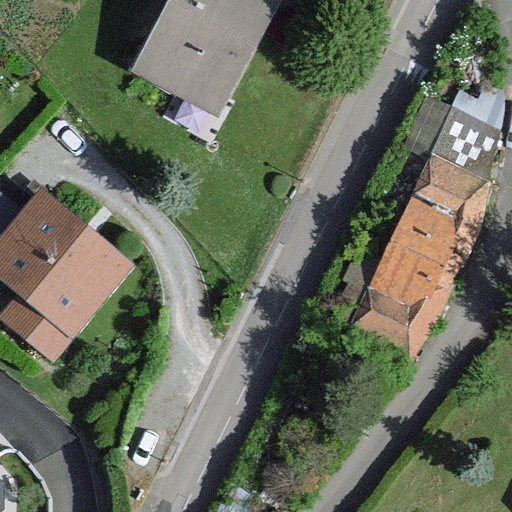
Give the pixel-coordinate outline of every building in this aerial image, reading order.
[(182,0),(147,62),(218,103),(276,0),(182,0)] [(428,186),(484,216),(491,163),(450,141),(425,184),(428,186)] [(398,246),(378,286),(345,352),(397,376),(428,331),(439,313),(454,285),(476,248),(484,216),(428,186),(398,246)] [(0,260),(0,265),(35,295),(77,330),(129,266),(50,200),(0,260)] [(378,286),(398,246),(389,243),(369,281),(378,286)] [(77,330),(35,295),(16,318),(58,353),(77,330)]
